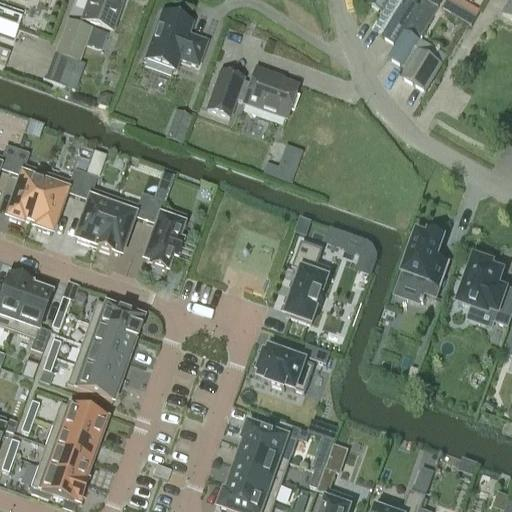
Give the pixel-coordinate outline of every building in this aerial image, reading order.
[(111,33),(122,0),(89,0),(81,23),(111,33)] [(381,15),(389,0),(371,0),(367,7),(381,15)] [(405,0),(381,40),(395,48),(404,33),(419,8),(405,0)] [(448,0),(442,13),(470,29),(479,13),(457,0),(448,0)] [(511,0),(502,18),(511,23),(511,0)] [(395,48),(388,61),(402,70),(418,43),(418,42),(419,41),(437,10),(423,2),(419,8),(404,33),(395,48)] [(161,15),(143,62),(174,74),(178,62),(197,69),(205,45),(187,38),(191,27),(161,15)] [(0,37),(12,42),(18,26),(0,19),(0,37)] [(54,57),(77,65),(90,31),(66,23),(54,57)] [(0,71),(3,72),(9,56),(0,53),(0,71)] [(406,73),(401,81),(424,96),(442,68),(417,53),(406,73)] [(285,122),(297,89),(254,74),(242,107),(285,122)] [(218,75),(204,114),(227,123),(242,84),(218,75)] [(96,98),(94,106),(106,111),(111,98),(104,96),(96,98)] [(174,114),(164,143),(180,149),(191,120),(174,114)] [(0,174),(8,177),(16,153),(4,149),(0,160),(0,174)] [(284,149),(276,171),(293,177),(301,155),(284,149)] [(19,181),(5,221),(21,227),(22,224),(28,226),(46,178),(23,170),(28,158),(16,153),(8,177),(19,181)] [(46,178),(28,226),(35,228),(34,232),(50,238),(64,197),(75,201),(84,178),(72,173),(68,185),(46,178)] [(87,205),(73,243),(75,244),(75,245),(87,250),(88,248),(95,251),(96,251),(113,202),(91,194),(96,182),(84,178),(75,201),(87,205)] [(95,251),(94,252),(95,253),(110,258),(111,257),(118,259),(132,221),(143,225),(152,202),(140,198),(136,210),(113,202),(96,251),(95,251)] [(147,249),(142,264),(150,266),(148,270),(164,276),(170,260),(175,262),(181,246),(176,244),(184,220),(161,212),(163,206),(152,202),(143,225),(155,229),(151,239),(150,238),(147,249)] [(415,233),(400,277),(440,290),(449,263),(439,260),(446,239),(427,232),(425,236),(415,233)] [(291,302),(285,318),(291,320),(290,321),(305,327),(306,325),(311,327),(317,311),(317,312),(322,298),(322,297),(330,273),(317,268),(322,253),(301,245),(291,272),(301,275),(295,290),(295,289),(290,301),(291,302)] [(492,325),(494,325),(508,330),(511,317),(511,293),(504,291),(504,293),(496,290),(502,275),(490,270),(491,267),(474,261),(468,279),(464,277),(462,283),(461,286),(459,292),(463,293),(458,306),(471,310),(494,319),(492,325)] [(0,331),(11,336),(28,290),(29,290),(29,288),(28,288),(7,280),(0,299),(0,331)] [(28,290),(11,336),(32,343),(28,354),(40,358),(41,357),(48,335),(37,331),(49,297),(46,296),(46,294),(36,290),(35,292),(29,290),(28,290)] [(61,301),(55,316),(63,319),(68,304),(61,301)] [(95,306),(87,327),(133,343),(133,344),(133,345),(134,344),(137,333),(140,322),(127,317),(128,317),(117,313),(117,314),(95,306)] [(55,316),(50,331),(57,334),(63,319),(55,316)] [(87,327),(80,347),(126,364),(133,344),(133,343),(87,327)] [(311,334),(308,343),(331,351),(334,342),(311,334)] [(52,343),(46,359),(54,361),(59,346),(52,343)] [(80,347),(73,368),(118,384),(126,364),(80,347)] [(306,348),(302,360),(325,368),(329,357),(306,348)] [(264,357),(258,375),(260,376),(258,381),(268,385),(267,388),(284,393),(285,391),(304,397),(314,369),(269,353),(267,358),(264,357)] [(46,359),(41,373),(49,376),(54,361),(46,359)] [(73,368),(65,389),(111,406),(118,384),(73,368)] [(410,370),(406,383),(414,386),(418,373),(410,370)] [(30,405),(25,420),(32,422),(37,407),(30,405)] [(58,407),(51,429),(97,445),(104,424),(58,407)] [(25,420),(19,435),(27,437),(32,422),(25,420)] [(0,421),(0,435),(12,439),(12,438),(16,427),(0,421)] [(248,427),(243,443),(245,444),(243,450),(289,466),(300,433),(278,425),(274,436),(248,427)] [(51,429),(44,449),(90,466),(97,445),(51,429)] [(10,443),(5,458),(12,461),(17,446),(10,443)] [(44,449),(36,470),(82,486),(83,485),(90,466),(44,449)] [(243,450),(236,470),(282,486),(289,466),(243,450)] [(5,458),(0,471),(0,473),(7,476),(12,461),(5,458)] [(155,468),(151,478),(166,484),(170,474),(155,468)] [(36,470),(29,491),(50,498),(50,499),(63,503),(77,508),(84,487),(85,486),(83,485),(82,486),(36,470)] [(236,470),(228,490),(274,507),(282,486),(236,470)] [(327,499),(322,511),(348,511),(351,502),(330,495),(336,475),(324,471),(321,478),(316,493),(316,495),(327,499)] [(314,475),(309,490),(316,493),(321,478),(314,475)] [(224,495),(219,511),(221,511),(272,511),(274,507),(228,490),(226,496),(224,495)] [(419,511),(423,499),(409,494),(403,511),(379,504),(375,511),(419,511)] [(300,499),(295,511),(304,511),(308,502),(300,499)]
